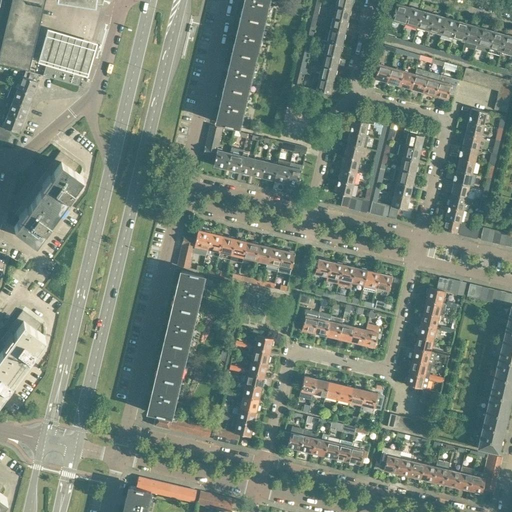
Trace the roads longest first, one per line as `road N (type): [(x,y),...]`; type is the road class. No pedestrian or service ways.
road 1 (secondary): [(77,447),(183,0)]
road 2 (residential): [(264,461),(291,355),(387,371),(416,261)]
road 3 (secondary): [(110,169),(43,439)]
road 4 (residential): [(126,428),(177,205)]
road 5 (residential): [(474,511),(264,461)]
road 6 (residential): [(422,237),(446,127),(349,101)]
road 7 (residential): [(184,180),(226,0)]
road 8 (secondary): [(150,0),(110,169)]
road 9 (residential): [(264,461),(126,428)]
road 10 (residential): [(257,490),(119,458)]
road 11 (residential): [(177,205),(303,233)]
road 12 (residential): [(308,212),(184,180)]
road 13 (residential): [(308,212),(327,130),(349,101)]
